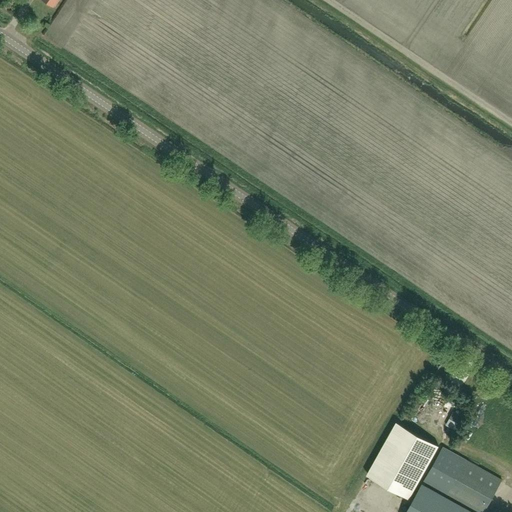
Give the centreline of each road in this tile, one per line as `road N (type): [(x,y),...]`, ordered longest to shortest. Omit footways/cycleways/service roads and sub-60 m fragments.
road 1 (tertiary): [(511,380),(0,36)]
road 2 (unknown): [(511,123),(326,0)]
